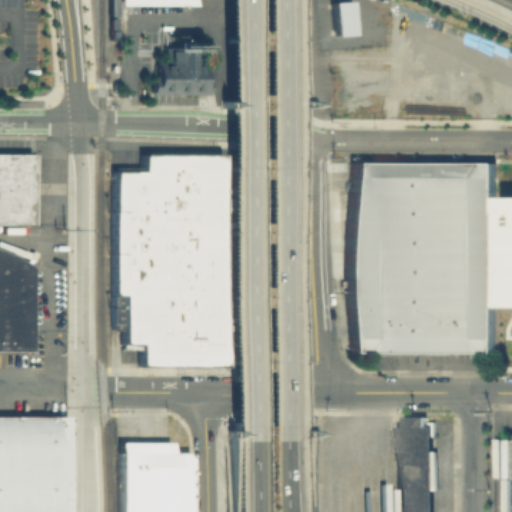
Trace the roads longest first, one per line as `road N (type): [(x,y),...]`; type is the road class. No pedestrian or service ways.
road 1 (trunk): [(252,0),(257,439)]
road 2 (trunk): [(288,439),(284,0)]
road 3 (residential): [(321,392),(319,139)]
road 4 (residential): [(77,121),(291,126),(319,139)]
road 5 (tertiary): [(81,391),(321,392)]
road 6 (tertiary): [(321,392),(511,392)]
road 7 (residential): [(319,139),(496,140)]
road 8 (tertiary): [(77,121),(81,293)]
road 9 (tertiary): [(63,0),(77,121)]
road 10 (residential): [(81,391),(81,511)]
road 11 (tertiary): [(208,392),(209,511)]
road 12 (residential): [(472,392),(472,511)]
